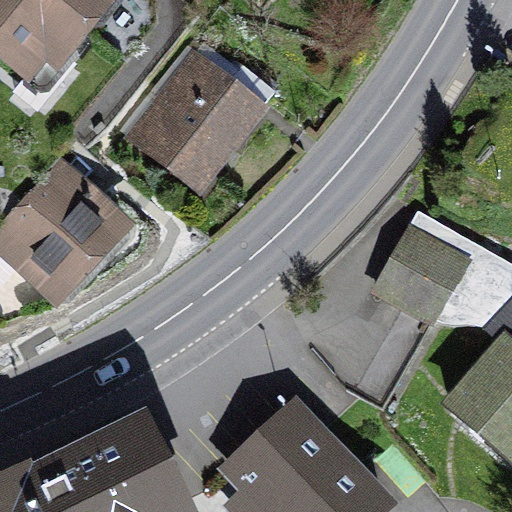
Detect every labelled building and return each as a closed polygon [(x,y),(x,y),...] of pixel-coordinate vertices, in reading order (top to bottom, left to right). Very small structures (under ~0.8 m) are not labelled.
[(58,66),(89,28),(54,0),(0,0),(0,52),(27,75),(44,55),(58,66)] [(54,0),(89,28),(111,0),(54,0)] [(196,63),(137,138),(202,189),(261,115),(196,63)] [(63,175),(0,246),(61,299),(124,228),(63,175)] [(458,264),(414,242),(389,291),(434,313),(458,264)] [(511,311),(497,327),(511,340),(511,342),(455,405),(511,456),(511,311)] [(380,511),(385,507),(294,411),(228,473),(246,491),(235,502),(244,511),(380,511)] [(187,511),(145,424),(0,492),(0,511),(187,511)]
